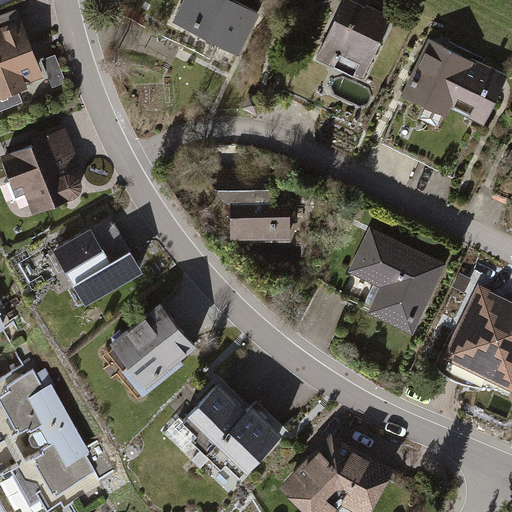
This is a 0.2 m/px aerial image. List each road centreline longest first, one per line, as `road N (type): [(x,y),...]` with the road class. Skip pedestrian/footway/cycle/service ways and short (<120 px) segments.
road 1 (residential): [(506,467),(365,404),(285,353),(195,267),(125,164)]
road 2 (residential): [(125,164),(204,132),(272,136),(511,250)]
road 3 (residential): [(125,164),(66,0)]
